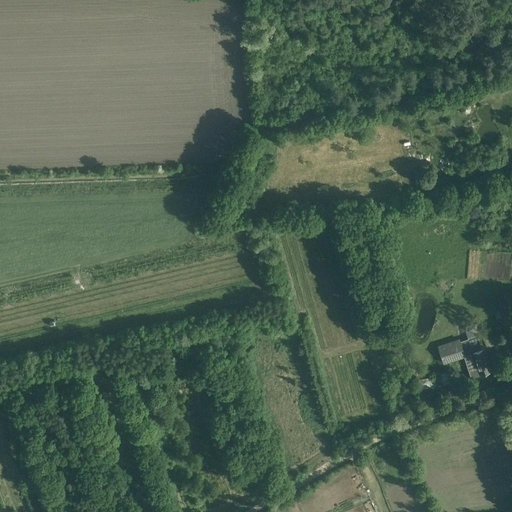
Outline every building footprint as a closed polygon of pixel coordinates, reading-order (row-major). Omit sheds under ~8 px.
[(497,307),(493,308),(497,318),(500,317),(503,326),(511,323),(511,307),(510,303),(497,307)] [(458,340),(438,347),(439,348),(443,362),(464,355),(471,378),(491,371),(488,362),(483,347),(482,348),(477,334),(475,327),(465,330),(468,337),(468,338),(460,341),(460,340),(458,340)] [(403,371),(400,361),(390,364),(394,374),(403,371)] [(452,374),(451,371),(434,376),(437,387),(451,383),(452,387),(459,386),(456,373),(452,374)] [(420,389),(436,385),(433,376),(418,380),(420,389)]
